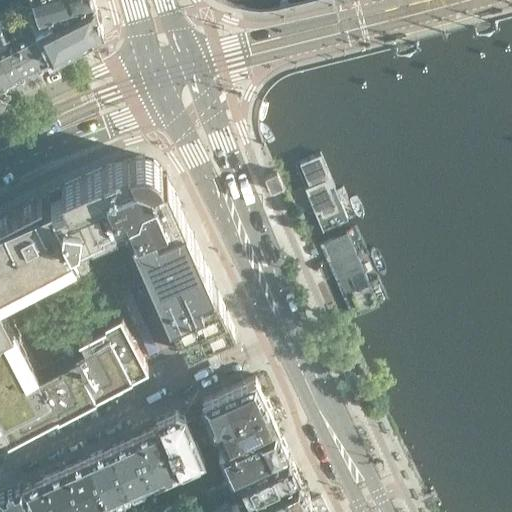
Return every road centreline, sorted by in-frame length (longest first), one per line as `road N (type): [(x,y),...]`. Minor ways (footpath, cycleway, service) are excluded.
road 1 (residential): [(0,470),(291,337)]
road 2 (tertiary): [(381,0),(183,50)]
road 3 (secondary): [(377,511),(291,337)]
road 4 (tertiary): [(0,179),(171,101)]
road 5 (tertiary): [(152,57),(69,82),(0,116)]
road 6 (secondary): [(242,218),(242,193),(196,77)]
road 7 (secondary): [(171,101),(224,201),(242,218)]
road 8 (secondary): [(291,337),(242,218)]
